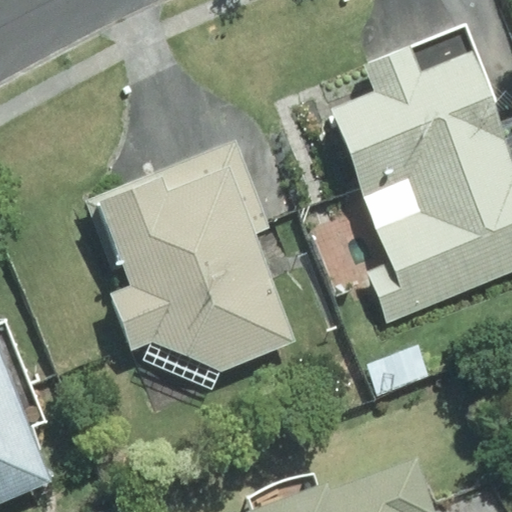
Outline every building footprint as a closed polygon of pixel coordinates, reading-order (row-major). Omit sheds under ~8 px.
[(408,78),(398,51),(351,71),(362,97),(318,115),(379,264),(358,273),(380,325),(511,270),(511,189),(457,57),(408,78)] [(144,347),(213,377),(287,347),(245,243),(266,234),(230,145),(79,206),(106,274),(112,271),(120,292),(100,301),(123,356),(144,347)] [(411,343),(354,368),(368,400),(425,375),(411,343)] [(0,503),(45,485),(0,376),(0,503)] [(424,511),(407,465),(319,497),(317,490),(254,511),(424,511)]
